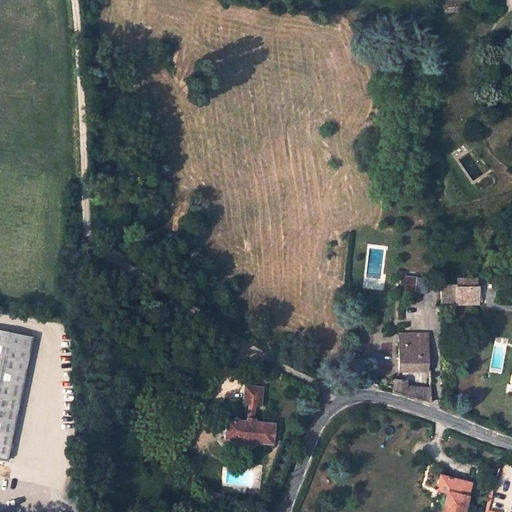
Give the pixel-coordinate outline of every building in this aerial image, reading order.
[(415,277),(401,276),(400,291),(414,293),(415,277)] [(476,287),(476,278),(458,278),(458,285),(442,285),(441,302),(454,302),(454,303),(478,303),(478,287),(476,287)] [(33,337),(0,329),(0,458),(7,460),(33,337)] [(427,334),(399,334),(399,370),(427,370),(427,334)] [(420,399),(422,388),(405,386),(405,381),(395,380),(393,392),(410,396),(420,399)] [(249,404),(256,405),(262,405),(264,386),(245,384),(243,403),(249,404)] [(430,389),(422,388),(420,399),(422,399),(430,402),(430,389)] [(249,404),(247,419),(255,420),(256,405),(249,404)] [(275,424),(255,422),(255,420),(247,419),(247,421),(227,419),(225,439),(239,440),(239,435),(247,436),(247,441),(273,444),(275,424)] [(446,493),(441,511),(462,511),(469,484),(439,477),(436,491),(446,493)]
